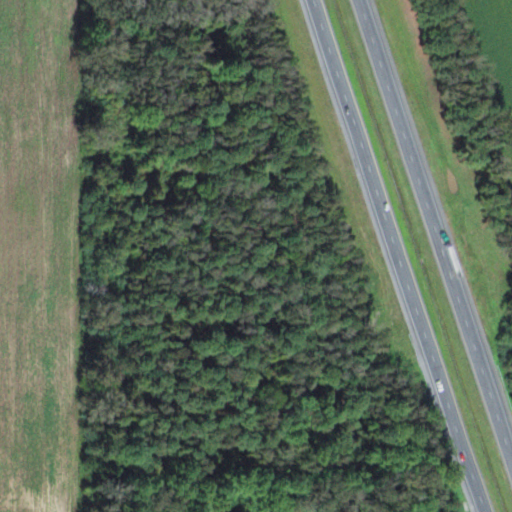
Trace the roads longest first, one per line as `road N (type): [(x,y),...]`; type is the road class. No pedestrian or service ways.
road 1 (motorway): [(315,0),(484,511)]
road 2 (motorway): [(511,460),(359,0)]
